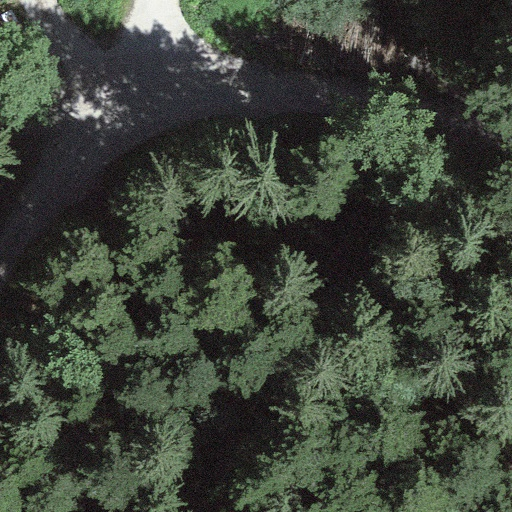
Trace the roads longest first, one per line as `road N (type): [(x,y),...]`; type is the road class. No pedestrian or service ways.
road 1 (track): [(511,131),(432,105),(307,81),(116,89),(63,54),(30,0)]
road 2 (track): [(0,260),(61,152),(116,89)]
